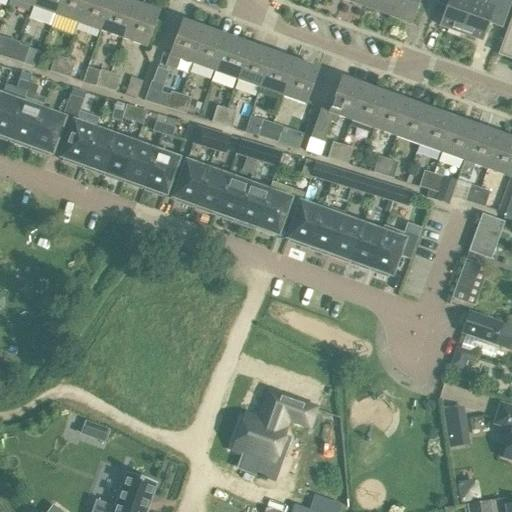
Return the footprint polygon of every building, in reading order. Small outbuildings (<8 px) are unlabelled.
[(34,0),(32,7),(28,18),(51,26),(60,0),(34,0)] [(60,0),(51,26),(50,28),(72,36),(77,23),(85,0),(60,0)] [(85,0),(77,23),(99,31),(110,0),(85,0)] [(110,0),(99,31),(122,39),(134,5),(125,1),(123,6),(111,2),(111,0),(110,0)] [(366,0),(364,7),(387,15),(392,0),(366,0)] [(419,0),(392,0),(387,15),(410,24),(419,0)] [(436,0),(435,3),(436,4),(437,2),(445,5),(438,25),(460,33),(471,0),(436,0)] [(482,40),(489,21),(501,25),(500,27),(502,28),(511,0),(486,0),(483,4),(471,0),(460,33),(482,40)] [(145,47),(158,13),(147,9),(145,14),(133,10),(135,5),(134,5),(122,39),(145,47)] [(511,15),(498,54),(511,59),(511,15)] [(180,20),(164,65),(175,69),(179,60),(191,64),(202,34),(203,34),(204,29),(194,25),(192,30),(180,26),(182,21),(180,20)] [(214,72),(226,37),(216,33),(215,38),(203,34),(202,34),(191,64),(214,72)] [(236,80),(249,45),(239,42),(237,46),(225,42),(227,37),(226,37),(214,72),(236,80)] [(9,42),(3,58),(13,62),(19,45),(9,42)] [(29,48),(19,45),(13,62),(24,65),(29,48)] [(259,88),(271,53),(261,50),(260,55),(248,50),(249,45),(236,80),(259,88)] [(281,96),(294,61),(284,58),(282,63),(270,58),(272,54),(271,53),(259,88),(281,96)] [(58,75),(64,59),(54,56),(49,72),(58,75)] [(64,59),(58,75),(70,79),(75,62),(64,59)] [(305,104),(317,70),(306,66),(305,71),(293,67),(294,62),(294,61),(281,96),(305,104)] [(123,69),(118,87),(132,91),(137,73),(123,69)] [(104,89),(110,73),(100,70),(95,87),(104,89)] [(20,72),(15,90),(25,93),(28,83),(30,75),(20,72)] [(110,73),(104,89),(115,93),(121,77),(110,73)] [(340,77),(327,113),(320,110),(310,139),(322,143),(330,123),(335,125),(338,116),(351,121),(363,86),(353,82),(351,87),(339,83),(341,78),(340,77)] [(144,101),(155,106),(160,92),(162,86),(151,82),(144,101)] [(28,83),(25,93),(34,96),(37,86),(28,83)] [(351,121),(373,129),(386,94),(376,90),(374,95),(362,91),(364,86),(363,86),(351,121)] [(170,95),(165,108),(174,111),(180,95),(171,92),(170,95)] [(387,94),(386,94),(373,129),(396,137),(408,102),(399,98),(397,103),(385,99),(387,94)] [(180,95),(174,111),(186,115),(191,99),(180,95)] [(83,100),(69,96),(67,103),(80,108),(83,100)] [(9,138),(21,104),(1,97),(0,99),(0,139),(2,140),(3,137),(9,138)] [(409,102),(408,102),(396,137),(419,145),(431,110),(421,106),(420,111),(408,107),(409,102)] [(62,119),(56,134),(57,134),(68,138),(61,157),(63,158),(61,162),(75,167),(77,163),(82,165),(94,130),(98,119),(78,112),(80,108),(67,103),(61,119),(62,119)] [(21,104),(9,138),(9,139),(8,142),(22,148),(24,144),(29,146),(41,112),(21,104)] [(220,125),(226,109),(216,106),(211,122),(220,125)] [(120,122),(123,112),(113,109),(110,119),(120,122)] [(125,109),(122,118),(132,121),(135,112),(125,109)] [(226,109),(220,125),(232,129),(232,127),(237,113),(226,109)] [(432,110),(431,110),(419,145),(441,153),(454,118),(444,114),(442,119),(430,115),(432,110)] [(50,153),(57,134),(56,134),(62,119),(61,119),(41,112),(29,146),(30,146),(28,150),(43,155),(44,151),(50,153)] [(464,161),(477,126),(467,122),(465,127),(453,123),(455,118),(454,118),(441,153),(464,161)] [(266,140),(271,124),(262,121),(257,137),(266,140)] [(155,122),(152,132),(161,135),(164,125),(155,122)] [(271,124),(266,140),(277,143),(282,127),(271,124)] [(164,125),(161,135),(171,138),(174,128),(164,125)] [(464,161),(459,173),(470,177),(474,165),(487,169),(499,134),(490,130),(488,135),(476,131),(477,126),(464,161)] [(94,130),(82,165),(83,165),(81,169),(96,174),(97,170),(102,172),(114,138),(94,130)] [(207,130),(202,148),(213,151),(218,134),(207,130)] [(218,134),(213,151),(223,154),(228,137),(218,134)] [(510,177),(511,172),(511,138),(511,143),(499,139),(500,134),(499,134),(487,169),(510,177)] [(114,138),(102,172),(103,172),(102,176),(116,181),(117,178),(122,179),(135,145),(114,138)] [(240,141),(235,155),(255,161),(258,154),(260,147),(240,141)] [(336,162),(342,146),(332,143),(327,159),(336,162)] [(143,187),(155,152),(135,145),(122,179),(123,180),(122,183),(136,189),(138,185),(143,187)] [(352,149),(342,146),(336,162),(347,165),(352,149)] [(258,154),(255,161),(276,168),(281,154),(260,147),(258,154)] [(164,194),(176,160),(155,152),(143,187),(144,187),(142,191),(156,196),(158,192),(164,194)] [(382,176),(388,160),(378,157),(373,173),(382,176)] [(388,160),(382,176),(393,179),(398,163),(388,160)] [(193,205),(206,170),(185,163),(172,197),(178,200),(177,203),(191,208),(192,205),(193,205)] [(314,164),(312,171),(309,180),(326,186),(331,169),(314,164)] [(309,180),(312,171),(302,168),(299,177),(309,180)] [(206,170),(193,205),(199,207),(197,211),(212,216),(213,212),(214,212),(226,178),(206,170)] [(333,188),(350,193),(355,177),(338,171),(333,188)] [(434,175),(434,174),(424,171),(419,188),(428,191),(434,175)] [(428,191),(426,196),(449,205),(451,198),(453,192),(441,188),(444,178),(434,175),(428,191)] [(370,181),(355,177),(350,193),(366,198),(370,181)] [(226,178),(214,212),(219,214),(218,218),(232,223),(233,219),(234,220),(247,185),(226,178)] [(293,219),(294,220),(299,204),(300,204),(304,194),(271,182),(267,192),(254,227),(260,229),(258,232),(272,238),(274,234),(275,235),(282,215),(293,219)] [(254,227),(267,192),(247,185),(234,220),(239,221),(238,225),(252,230),(253,227),(254,227)] [(377,201),(391,206),(396,189),(382,185),(377,201)] [(474,205),(480,189),(469,186),(464,202),(474,205)] [(411,194),(396,189),(391,206),(406,211),(411,194)] [(480,189),(474,205),(485,208),(490,192),(480,189)] [(307,246),(320,211),(300,204),(299,204),(294,220),(293,219),(286,238),(292,241),(291,244),(305,249),(306,246),(307,246)] [(320,211),(307,246),(312,248),(311,252),(325,257),(327,253),(328,253),(340,219),(342,213),(322,206),(320,211)] [(472,237),(494,246),(499,233),(494,231),(497,221),(480,215),(472,237)] [(347,260),(348,261),(360,226),(340,219),(328,253),(333,255),(331,259),(346,264),(347,260)] [(381,233),(368,268),(373,270),(372,273),(386,279),(388,275),(389,276),(396,256),(409,260),(419,232),(420,229),(407,224),(404,231),(403,233),(383,226),(381,233)] [(367,268),(368,268),(381,233),(360,226),(348,261),(353,262),(352,266),(366,271),(367,268)] [(494,246),(472,237),(466,252),(489,261),(494,246)] [(477,265),(464,260),(452,291),(466,296),(477,265)] [(467,313),(460,334),(494,346),(501,325),(467,313)] [(240,421),(232,443),(236,445),(234,450),(243,454),(238,469),(259,476),(259,479),(265,481),(266,479),(273,481),(289,438),(282,436),(288,419),(308,426),(314,409),(269,393),(259,421),(246,417),(244,422),(240,421)] [(492,425),(509,431),(501,458),(511,461),(511,407),(499,403),(492,425)] [(468,434),(466,420),(444,424),(446,436),(468,434)] [(85,422),(81,434),(103,442),(108,430),(85,422)] [(96,502),(92,511),(145,511),(156,483),(126,472),(113,508),(96,502)] [(475,488),(468,483),(457,485),(461,501),(476,497),(475,488)] [(466,505),(467,511),(493,511),(491,501),(466,505)]
